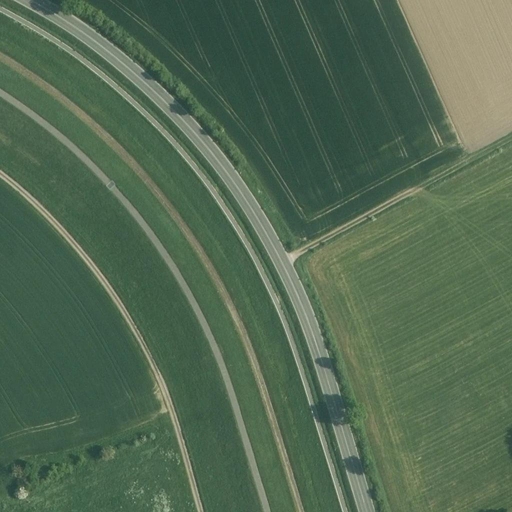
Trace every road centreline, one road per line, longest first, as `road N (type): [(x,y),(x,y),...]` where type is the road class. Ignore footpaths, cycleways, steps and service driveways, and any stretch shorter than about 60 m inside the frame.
road 1 (secondary): [(366,511),(289,275),(229,174),(132,72),(26,0)]
road 2 (track): [(0,57),(106,137),(171,205),(220,280),(254,353),(301,511)]
road 3 (track): [(0,179),(51,225),(143,346),(200,511)]
road 4 (track): [(282,263),(511,137)]
